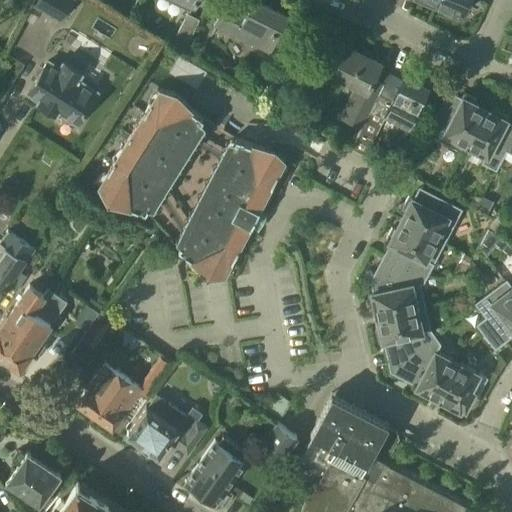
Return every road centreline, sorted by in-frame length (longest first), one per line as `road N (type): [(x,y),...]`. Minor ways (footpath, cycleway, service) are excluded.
road 1 (residential): [(349,376),(281,379),(263,255),(297,189),(358,223),(337,275)]
road 2 (tertiary): [(188,511),(0,384)]
road 3 (residential): [(511,503),(493,461),(349,376)]
road 4 (residential): [(477,61),(340,0)]
